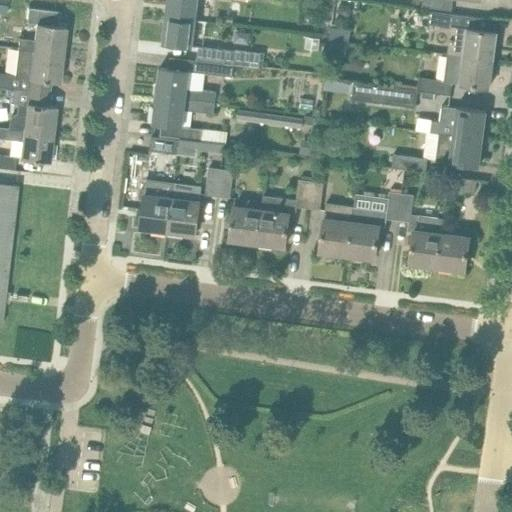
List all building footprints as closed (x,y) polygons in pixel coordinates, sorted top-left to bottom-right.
[(167,0),(165,15),(195,19),(197,0),(167,0)] [(424,0),(423,6),(427,7),(431,7),(451,10),(452,0),(473,0),(480,1),(479,0),(424,0)] [(19,37),(18,49),(62,54),(65,26),(58,25),(59,11),(28,7),(26,22),(36,24),(34,39),(19,37)] [(450,26),(447,53),(492,59),(496,31),(489,30),(491,18),(431,11),(430,23),(450,26)] [(195,19),(165,15),(162,43),(192,47),(195,19)] [(198,46),(197,59),(234,64),(236,50),(198,46)] [(62,54),(18,49),(15,74),(0,71),(0,86),(49,92),(50,81),(59,82),(62,54)] [(492,59),(447,53),(443,79),(451,81),(488,87),(492,59)] [(234,64),(197,59),(195,59),(194,71),(233,75),(234,64)] [(159,67),(155,95),(215,102),(216,91),(186,87),(188,70),(159,67)] [(417,90),(450,94),(451,81),(419,76),(417,86),(417,90)] [(325,77),(323,90),(331,91),(333,78),(325,77)] [(353,82),(351,98),(415,107),(417,90),(417,86),(401,83),(400,88),(353,82)] [(49,92),(0,86),(13,88),(11,100),(17,105),(16,112),(9,117),(8,127),(0,126),(52,133),(56,105),(47,104),(49,92)] [(215,102),(155,95),(152,123),(181,127),(183,109),(213,113),(215,102)] [(312,103),(311,114),(317,115),(319,115),(320,104),(312,103)] [(485,111),(443,105),(440,121),(431,120),(429,131),(451,134),(482,138),(485,111)] [(304,113),(303,122),(316,123),(317,115),(311,114),(304,113)] [(52,133),(0,126),(0,137),(21,140),(19,157),(49,161),(52,133)] [(181,127),(179,139),(195,141),(202,142),(204,129),(181,127)] [(478,166),(482,138),(451,134),(439,133),(435,160),(449,162),(478,166)] [(150,136),(149,150),(177,154),(178,147),(179,139),(159,137),(150,136)] [(195,156),(196,149),(194,149),(178,147),(177,154),(195,156)] [(393,153),(391,167),(426,171),(427,158),(422,157),(393,153)] [(0,155),(0,167),(13,169),(15,157),(0,155)] [(221,169),(208,168),(206,194),(217,195),(221,169)] [(233,170),(221,169),(217,195),(230,197),(233,170)] [(477,179),(449,176),(448,189),(476,192),(477,179)] [(151,227),(151,230),(165,232),(173,180),(145,177),(139,226),(151,227)] [(296,199),(263,194),(262,203),(261,210),(260,210),(256,244),(273,246),(273,243),(285,245),(289,214),(295,215),(296,206),(307,207),(311,180),(299,179),(296,199)] [(173,180),(165,232),(183,234),(183,231),(195,233),(201,184),(173,180)] [(323,182),(311,180),(307,207),(320,209),(323,182)] [(0,323),(2,324),(18,184),(0,182),(0,323)] [(386,211),(353,206),(346,256),(363,258),(363,255),(375,257),(379,226),(385,227),(386,218),(397,220),(400,192),(389,190),(386,211)] [(413,194),(400,192),(397,220),(409,221),(407,230),(413,231),(409,261),(421,263),(420,266),(436,268),(443,219),(410,215),(413,194)] [(331,251),(331,254),(346,256),(353,206),(325,202),(319,249),(331,251)] [(260,210),(233,207),(229,237),(241,239),(240,242),(256,244),(260,210)] [(443,219),(436,268),(453,270),(453,267),(465,269),(469,237),(441,233),(443,219)]
